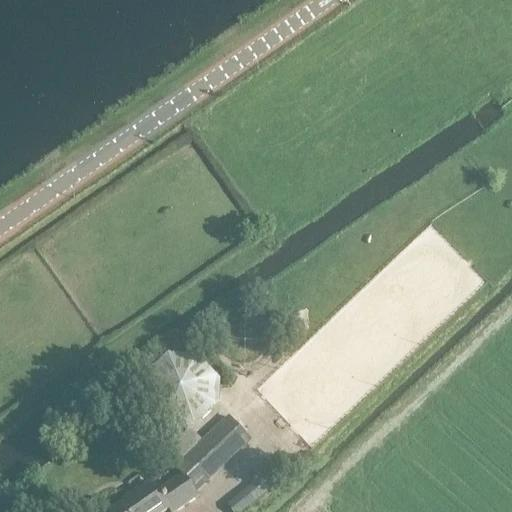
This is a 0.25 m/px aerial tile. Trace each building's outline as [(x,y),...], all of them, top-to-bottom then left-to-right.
[(225,366),(233,371),(243,374),(253,372),(262,368),(269,361),(274,351),(275,340),(271,329),(264,320),(254,315),(243,313),(232,315),(224,321),(218,329),(215,339),(215,349),(218,358),(225,366)] [(172,424),(185,426),(197,422),(207,415),(214,405),(217,394),(216,381),(212,370),(203,362),(193,356),(181,354),(169,357),(159,363),(151,372),(146,384),(147,397),(151,409),(160,419),(172,424)] [(182,476),(184,478),(199,493),(252,442),(229,417),(175,469),(182,476)] [(176,511),(197,498),(184,478),(182,476),(158,493),(152,484),(110,511),(165,511),(168,510),(169,511),(176,511)] [(245,511),(266,496),(256,483),(227,506),(231,511),(245,511)]
